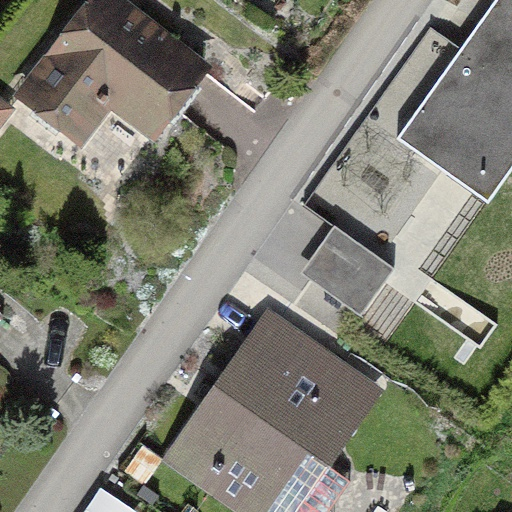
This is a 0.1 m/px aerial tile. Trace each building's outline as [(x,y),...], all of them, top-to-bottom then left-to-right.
[(78,139),(126,76),(170,110),(201,70),(111,0),(96,0),(23,96),(78,139)] [(511,0),(506,0),(488,36),(466,54),(460,49),(396,139),(487,204),(511,143),(511,140),(511,0)] [(0,103),(0,121),(9,110),(0,103)] [(360,317),(393,270),(343,234),(309,281),(360,317)] [(327,511),(349,481),(322,462),(369,393),(274,327),(255,355),(249,350),(175,456),(255,511),(327,511)]
